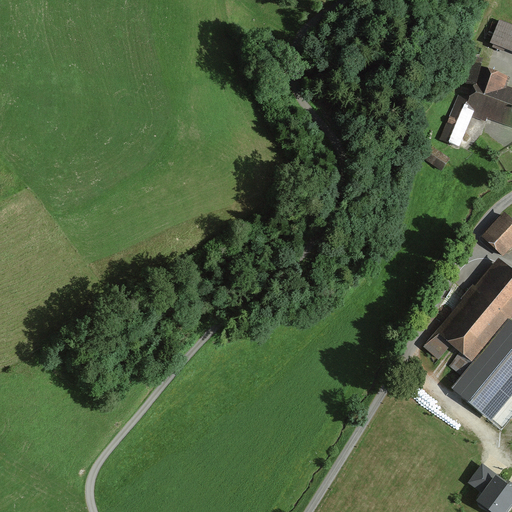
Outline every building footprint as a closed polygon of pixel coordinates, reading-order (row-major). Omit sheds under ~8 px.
[(511,29),(498,24),(489,45),(511,54),(511,29)] [(510,79),(481,68),(469,99),(458,95),(440,141),(460,148),(472,117),(486,122),(487,118),(511,128),(511,88),(507,86),(510,79)] [(511,223),(506,218),(485,239),(501,254),(511,242),(511,223)] [(511,317),(511,272),(497,260),(436,333),(473,364),(509,321),(511,317)] [(511,397),(511,323),(509,321),(473,364),(451,390),(491,423),(511,397)] [(511,486),(482,464),(468,484),(483,494),(476,504),(487,511),(507,511),(511,506),(511,486)]
